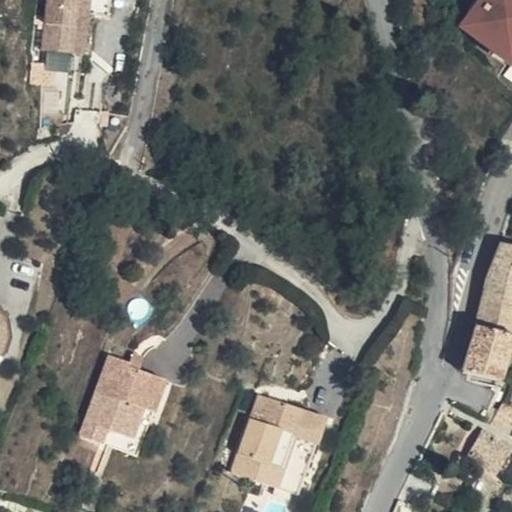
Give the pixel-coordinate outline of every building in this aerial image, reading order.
[(113,0),(51,0),(46,47),(88,52),(93,11),(112,13),(113,0)] [(511,0),(480,0),(448,41),(511,91),(511,0)] [(511,242),(506,241),(497,257),(511,260),(511,242)] [(490,277),(511,282),(511,260),(497,257),(496,259),(490,277)] [(511,282),(490,277),(486,296),(511,303),(511,282)] [(511,322),(511,303),(486,296),(481,314),(511,322)] [(511,337),(511,322),(481,314),(478,329),(511,337)] [(503,384),(511,350),(511,337),(478,329),(471,356),(462,374),(503,384)] [(148,354),(135,350),(131,361),(143,365),(148,354)] [(131,361),(113,355),(84,436),(104,443),(110,426),(135,435),(145,407),(157,411),(168,379),(142,370),(143,365),(131,361)] [(308,408),(261,392),(235,467),(282,483),(300,431),(308,408)] [(157,411),(145,407),(135,435),(110,426),(104,443),(141,456),(157,411)] [(330,415),(308,408),(300,431),(322,438),(330,415)] [(510,472),(480,456),(466,479),(499,495),(510,472)]
